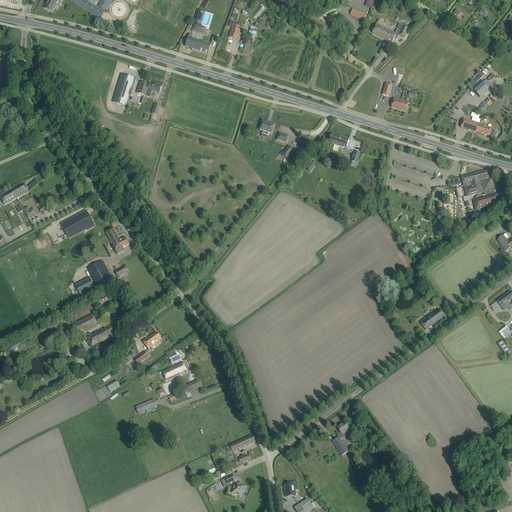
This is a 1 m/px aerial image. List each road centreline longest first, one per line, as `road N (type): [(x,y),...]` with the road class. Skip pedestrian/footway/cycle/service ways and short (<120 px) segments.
road 1 (unclassified): [(267,458),(218,338),(27,106),(25,21)]
road 2 (secondary): [(25,21),(511,167)]
road 3 (unclassified): [(267,458),(511,276)]
road 4 (track): [(330,116),(181,296)]
road 5 (unknown): [(181,296),(100,370),(77,364)]
